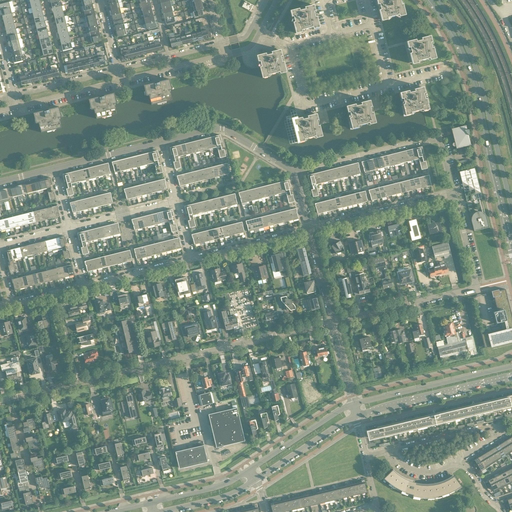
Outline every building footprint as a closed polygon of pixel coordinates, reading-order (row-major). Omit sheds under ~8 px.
[(376,0),(377,5),(379,4),(380,10),(379,10),(381,21),(388,19),(387,18),(399,15),(399,17),(405,15),(403,4),(401,4),(399,0),(376,0)] [(245,1),(242,7),(250,11),(253,5),(245,1)] [(92,4),(83,6),(80,7),(81,12),(84,12),(94,9),(92,4)] [(299,8),(291,10),(290,11),(291,17),(293,17),(294,22),(293,22),(295,34),(302,32),(301,30),(312,27),(313,29),(319,27),(316,16),(315,17),(313,11),(315,11),(314,5),(304,7),(305,9),(300,10),(299,8)] [(421,38),(421,40),(416,41),(416,39),(406,42),(408,48),(410,47),(411,53),(409,53),(412,64),(418,63),(418,61),(429,58),(430,60),(436,58),(433,47),(431,48),(430,42),(432,42),(430,36),(421,38)] [(162,50),(159,39),(154,40),(154,43),(156,51),(158,50),(159,51),(162,50)] [(151,53),(149,44),(148,42),(143,43),(144,46),(146,53),(148,53),(151,53)] [(129,52),(128,50),(128,47),(120,49),(122,60),(130,58),(129,52)] [(286,72),(283,61),(281,62),(280,56),(282,56),(280,49),(271,52),(272,54),(266,55),(266,53),(256,55),(258,62),(260,61),(261,67),(259,67),(262,78),(269,77),(268,75),(279,72),(280,74),(286,72)] [(25,54),(22,55),(13,57),(14,63),(26,60),(25,54)] [(59,76),(57,68),(56,65),(51,67),(51,69),(53,77),(55,76),(55,77),(59,76)] [(144,86),(145,91),(147,91),(149,95),(151,105),(172,100),(169,90),(172,90),(169,79),(159,82),(159,83),(154,84),(154,83),(144,86)] [(409,90),(401,92),(399,93),(401,99),(403,99),(404,104),(402,104),(405,116),(411,114),(411,112),(422,109),(423,111),(429,109),(426,98),(424,99),(423,93),(425,93),(423,87),(414,89),(414,91),(409,92),(409,90)] [(99,97),(89,99),(90,105),(92,105),(94,109),(96,119),(117,114),(114,104),(117,103),(114,93),(104,96),(99,98),(99,97)] [(355,104),(348,106),(346,106),(348,112),(349,112),(351,117),(349,118),(352,129),(358,127),(358,126),(369,123),(369,125),(375,123),(373,112),(371,112),(370,107),(371,106),(370,100),(361,102),(361,104),(356,106),(355,104)] [(44,111),(34,113),(35,119),(37,118),(39,123),(41,133),(61,128),(59,118),(62,117),(59,107),(49,109),(49,110),(44,111)] [(302,117),(294,119),(293,119),(294,126),(296,125),(297,131),(295,131),(298,142),(305,141),(304,139),(315,136),(316,138),(322,136),(319,125),(318,126),(316,120),(318,120),(316,114),(307,116),(308,118),(302,119),(302,117)] [(451,129),(455,143),(454,143),(453,143),(452,144),(452,145),(452,146),(453,146),(454,146),(456,146),(456,149),(460,148),(471,145),(468,135),(469,135),(468,129),(467,130),(466,125),(451,129)] [(215,136),(211,137),(210,138),(210,139),(212,148),(215,147),(216,149),(217,149),(218,149),(217,147),(215,136)] [(208,151),(205,139),(200,140),(202,151),(205,150),(206,152),(208,151)] [(198,154),(195,141),(190,142),(192,153),(196,152),(196,154),(198,154)] [(185,144),(182,144),(180,145),(180,146),(183,156),(186,155),(186,156),(188,156),(185,144)] [(406,151),(403,151),(401,152),(404,162),(407,162),(407,163),(409,163),(406,151)] [(396,153),(393,154),(391,154),(392,156),(394,165),(397,164),(398,166),(399,165),(396,153)] [(390,168),(386,156),(381,157),(384,167),(387,167),(388,168),(390,168)] [(178,157),(174,158),(173,158),(175,169),(181,168),(178,158),(178,157)] [(377,158),(373,159),(372,159),(372,161),(374,170),(377,169),(378,171),(380,170),(377,158)] [(370,174),(367,160),(361,162),(365,175),(370,174)] [(355,176),(352,164),(347,165),(350,176),(353,175),(354,177),(355,176)] [(480,193),(474,168),(459,172),(462,182),(477,191),(482,212),(481,212),(480,212),(479,212),(478,212),(477,212),(476,212),(475,213),(474,213),(473,214),(473,215),(472,216),(471,217),(471,218),(471,219),(471,220),(471,221),(474,231),(489,227),(486,217),(486,216),(486,215),(485,215),(480,192),(480,193)] [(336,181),(333,169),(328,170),(330,181),(333,180),(334,184),(336,183),(336,181)] [(283,181),(280,182),(278,183),(281,193),(284,192),(285,194),(286,194),(286,192),(283,181)] [(273,184),(270,185),(268,185),(271,196),(274,195),(275,197),(277,196),(273,184)] [(264,186),(260,187),(259,188),(261,198),(264,197),(265,199),(267,199),(264,186)] [(51,189),(47,190),(48,190),(47,190),(50,201),(55,199),(54,192),(52,192),(51,189)] [(254,189),(251,190),(249,190),(249,192),(251,201),(254,200),(255,202),(257,201),(254,189)] [(247,204),(244,191),(239,193),(241,203),(242,206),(247,204)] [(229,195),(226,196),(224,196),(225,198),(227,207),(230,206),(230,208),(232,207),(229,195)] [(219,197),(216,198),(214,199),(215,200),(217,209),(220,208),(221,210),(222,210),(219,197)] [(209,200),(206,201),(205,201),(205,203),(207,212),(210,211),(211,213),(213,212),(209,200)] [(200,202),(196,203),(195,204),(195,205),(197,214),(200,213),(201,215),(203,215),(200,202)] [(150,228),(147,216),(144,216),(144,218),(142,218),(144,227),(147,227),(148,230),(150,229),(150,228)] [(137,218),(134,219),(132,219),(134,230),(138,229),(138,231),(140,230),(137,218)] [(415,221),(411,222),(409,222),(411,231),(410,232),(412,240),(420,238),(419,232),(418,232),(415,221)] [(427,224),(427,226),(429,234),(434,233),(435,236),(443,234),(440,224),(438,225),(437,223),(435,223),(432,221),(431,223),(427,224)] [(387,227),(390,237),(401,234),(398,224),(387,227)] [(382,237),(380,230),(376,231),(377,235),(375,235),(377,244),(384,242),(382,237)] [(378,246),(377,244),(375,235),(374,235),(373,232),(369,233),(371,240),(370,240),(372,248),(378,246)] [(361,240),(355,242),(357,253),(364,251),(361,240)] [(335,243),(330,245),(334,250),(333,254),(335,253),(336,253),(337,253),(340,251),(345,253),(342,242),(340,242),(340,241),(335,243)] [(351,254),(357,253),(355,242),(349,243),(351,254)] [(448,243),(432,247),(435,258),(444,256),(444,258),(451,257),(448,243)] [(67,251),(66,247),(62,248),(62,249),(65,259),(70,258),(68,251),(67,251)] [(297,251),(298,252),(303,272),(303,273),(304,275),(305,275),(306,275),(307,274),(311,273),(304,247),(301,248),(299,248),(298,248),(297,250),(297,251)] [(425,260),(422,249),(414,251),(414,249),(411,250),(412,257),(415,256),(417,262),(425,260)] [(287,276),(283,260),(280,261),(279,254),(271,256),(271,257),(269,258),(270,263),(273,263),(274,268),(274,270),(274,269),(275,272),(280,271),(280,272),(282,273),(283,274),(284,274),(284,275),(284,277),(287,276)] [(392,286),(390,280),(389,280),(388,276),(387,276),(385,269),(386,269),(383,256),(373,259),(376,271),(382,270),(382,271),(383,270),(385,277),(385,278),(381,279),(382,282),(383,289),(392,286)] [(440,265),(437,266),(439,275),(442,275),(442,274),(447,273),(445,264),(443,264),(442,262),(439,262),(440,265)] [(241,282),(246,281),(242,263),(231,266),(233,274),(239,272),(241,282)] [(264,265),(261,265),(258,266),(262,280),(265,279),(265,278),(268,277),(265,265),(264,266),(264,265)] [(262,280),(258,266),(253,267),(253,268),(256,280),(258,280),(258,281),(262,280)] [(439,275),(437,266),(434,266),(428,268),(430,277),(436,276),(439,275)] [(219,273),(218,269),(211,271),(214,282),(221,280),(221,279),(226,278),(225,272),(219,273)] [(410,269),(404,271),(407,283),(413,281),(410,269)] [(400,284),(407,283),(404,271),(398,272),(400,284)] [(202,273),(195,275),(198,287),(205,285),(202,273)] [(359,294),(370,292),(368,287),(366,287),(363,273),(355,275),(358,288),(359,294)] [(186,277),(180,278),(184,295),(190,293),(189,287),(189,283),(188,283),(186,277)] [(342,280),(346,295),(346,297),(350,296),(349,294),(352,294),(350,285),(348,277),(345,278),(346,279),(342,280)] [(180,278),(175,280),(177,288),(175,289),(177,292),(178,292),(179,296),(184,295),(180,278)] [(307,294),(315,292),(313,281),(305,283),(307,294)] [(160,283),(152,286),(155,298),(163,296),(164,299),(167,298),(165,291),(163,292),(160,283)] [(493,297),(494,297),(497,311),(493,312),(496,323),(500,322),(502,329),(481,334),(484,348),(511,340),(511,323),(511,322),(511,321),(511,320),(511,318),(511,317),(505,289),(499,291),(498,289),(491,291),(491,292),(493,297)] [(130,304),(127,293),(117,296),(120,307),(130,304)] [(143,293),(141,294),(144,306),(145,306),(150,305),(148,294),(145,295),(143,293)] [(139,296),(137,297),(136,297),(137,301),(136,302),(137,303),(139,307),(142,307),(143,309),(144,309),(145,309),(145,306),(144,306),(141,294),(140,294),(139,296)] [(211,294),(208,295),(205,295),(206,301),(209,300),(210,303),(213,302),(211,294)] [(295,309),(294,305),(292,303),(291,299),(289,300),(285,296),(280,297),(281,301),(282,302),(283,302),(284,303),(284,304),(285,305),(287,310),(289,310),(290,310),(295,309)] [(311,310),(320,308),(317,298),(309,300),(311,310)] [(110,309),(109,304),(105,305),(103,304),(102,300),(95,301),(98,313),(99,313),(100,315),(104,314),(104,312),(105,311),(110,309)] [(80,310),(85,309),(87,308),(86,302),(78,304),(78,306),(68,308),(69,316),(80,313),(80,310)] [(207,325),(209,325),(210,329),(210,330),(211,330),(214,329),(214,328),(214,327),(217,327),(215,321),(214,317),(212,317),(210,310),(202,312),(204,320),(205,319),(206,322),(206,323),(206,324),(207,325)] [(233,328),(230,317),(227,318),(226,310),(221,312),(226,330),(228,330),(233,328)] [(278,318),(277,311),(273,312),(273,310),(268,311),(268,313),(264,314),(266,321),(278,318)] [(46,312),(41,313),(43,321),(38,322),(40,329),(50,327),(48,322),(49,322),(46,312)] [(18,319),(20,330),(28,328),(25,317),(18,319)] [(86,325),(87,324),(90,323),(88,317),(86,318),(86,317),(84,318),(83,318),(83,319),(83,322),(76,324),(76,325),(75,326),(76,327),(77,328),(77,331),(81,330),(82,331),(84,330),(87,329),(86,325)] [(116,323),(118,330),(117,330),(120,344),(121,344),(124,354),(134,352),(132,345),(136,344),(135,337),(134,337),(131,327),(128,327),(126,320),(116,323)] [(9,321),(0,323),(0,325),(1,329),(0,330),(0,329),(0,338),(3,337),(3,336),(7,334),(7,335),(9,335),(8,334),(12,333),(9,322),(9,321)] [(176,339),(172,321),(161,324),(163,330),(163,329),(168,328),(170,335),(165,336),(164,336),(166,342),(176,339)] [(198,322),(191,324),(194,336),(200,334),(198,328),(199,328),(198,324),(198,322)] [(455,334),(452,323),(444,325),(446,331),(444,333),(444,335),(446,335),(447,336),(451,335),(451,336),(455,335),(454,334),(455,334)] [(194,336),(191,324),(184,326),(185,327),(184,327),(185,332),(186,332),(186,331),(188,337),(194,336)] [(419,338),(418,336),(424,335),(422,324),(416,326),(417,331),(412,332),(414,339),(419,338)] [(400,329),(395,331),(397,342),(403,341),(402,335),(404,334),(403,330),(401,331),(400,329)] [(146,333),(147,339),(149,348),(159,345),(160,345),(158,338),(157,338),(156,331),(146,333)] [(391,344),(397,342),(395,331),(389,332),(390,339),(389,339),(391,344)] [(26,335),(29,345),(36,343),(33,333),(26,335)] [(440,358),(468,351),(465,338),(464,333),(460,334),(461,341),(438,347),(440,358)] [(81,342),(80,345),(82,345),(83,345),(85,345),(87,345),(89,345),(91,344),(90,340),(93,339),(92,334),(78,337),(78,338),(79,337),(80,342),(79,342),(79,343),(81,342)] [(369,337),(364,338),(367,348),(369,347),(370,350),(372,349),(369,337)] [(326,347),(316,349),(317,355),(314,356),(315,359),(317,359),(316,358),(323,356),(323,355),(327,354),(326,347)] [(84,356),(86,363),(96,361),(95,356),(98,356),(96,350),(89,352),(90,355),(84,356)] [(309,365),(308,361),(306,352),(299,353),(302,363),(301,363),(302,367),(309,365)] [(56,369),(55,364),(57,364),(55,357),(53,358),(53,357),(46,358),(47,363),(48,365),(49,371),(50,371),(51,372),(54,371),(54,370),(56,369)] [(40,373),(36,358),(27,360),(31,375),(40,373)] [(282,367),(280,358),(274,359),(276,369),(282,367)] [(267,371),(265,362),(259,363),(262,378),(269,376),(267,371)] [(245,396),(242,382),(244,382),(243,379),(242,377),(248,375),(250,381),(253,380),(250,368),(247,369),(247,366),(241,368),(241,371),(236,372),(242,396),(245,396)] [(18,378),(15,367),(5,369),(8,380),(18,378)] [(231,384),(229,376),(228,373),(225,373),(222,373),(217,374),(218,378),(219,378),(221,386),(227,384),(227,385),(231,384)] [(212,384),(211,379),(208,380),(207,377),(201,379),(204,388),(211,386),(210,384),(212,384)] [(278,392),(275,379),(270,380),(272,392),(273,392),(273,393),(278,392)] [(294,384),(286,386),(287,390),(288,390),(288,392),(287,392),(288,393),(287,394),(288,399),(289,398),(289,399),(297,397),(294,384)] [(171,396),(169,388),(165,389),(164,388),(163,388),(161,388),(161,389),(160,389),(162,398),(161,398),(162,402),(170,401),(169,396),(171,396)] [(137,391),(140,402),(147,400),(147,399),(152,398),(150,392),(145,393),(145,390),(137,391)] [(214,403),(211,392),(198,395),(201,406),(214,403)] [(271,394),(272,401),(280,399),(278,392),(271,394)] [(368,440),(372,439),(511,405),(511,394),(470,404),(471,406),(366,431),(368,440)] [(137,417),(133,399),(132,395),(126,396),(127,401),(121,402),(123,413),(129,411),(130,415),(124,416),(125,419),(131,418),(137,417)] [(249,408),(247,400),(243,401),(242,396),(240,397),(241,401),(243,409),(249,408)] [(113,409),(110,398),(109,399),(109,398),(101,400),(103,409),(100,409),(102,416),(109,414),(108,411),(112,410),(111,410),(113,409)] [(175,407),(182,406),(180,398),(173,399),(175,407)] [(85,405),(82,405),(85,415),(91,414),(89,404),(88,404),(87,403),(85,404),(85,405)] [(277,405),(271,406),(275,421),(275,420),(278,419),(278,415),(280,414),(277,405)] [(208,414),(214,438),(215,442),(216,447),(218,447),(219,449),(227,445),(245,441),(237,408),(216,412),(208,414)] [(72,414),(71,411),(70,411),(69,411),(67,411),(67,412),(66,412),(65,409),(64,410),(63,409),(60,410),(61,410),(59,411),(62,422),(63,422),(64,423),(66,422),(67,422),(66,421),(68,421),(67,420),(69,420),(71,428),(72,427),(72,428),(73,428),(76,427),(76,428),(76,427),(76,426),(77,426),(74,414),(72,414)] [(266,412),(260,414),(264,428),(264,427),(267,426),(267,423),(269,421),(266,412)] [(46,414),(43,415),(45,421),(41,421),(43,429),(49,428),(48,424),(52,423),(49,413),(48,413),(46,413),(46,414)] [(24,428),(23,429),(24,432),(29,431),(31,431),(30,429),(35,428),(32,418),(26,420),(27,422),(23,423),(24,428)] [(255,420),(249,421),(253,436),(253,435),(253,434),(256,433),(256,430),(257,429),(255,420)] [(17,437),(16,431),(16,429),(15,429),(14,426),(12,426),(7,428),(10,439),(17,437)] [(154,434),(157,448),(163,446),(163,444),(163,443),(163,442),(162,441),(160,433),(154,434)] [(19,443),(17,437),(10,439),(13,450),(20,448),(19,445),(20,445),(19,443)] [(32,437),(26,438),(26,442),(28,441),(29,447),(33,446),(33,448),(39,447),(37,437),(32,439),(32,437)] [(132,440),(133,446),(135,445),(135,446),(136,446),(137,446),(139,444),(147,442),(145,437),(132,440)] [(511,447),(507,440),(505,441),(504,439),(502,441),(509,452),(511,449),(511,447)] [(209,460),(205,452),(203,441),(194,443),(195,447),(175,452),(179,469),(208,462),(207,460),(209,460)] [(509,452),(502,441),(500,442),(501,444),(499,445),(500,446),(505,454),(509,452)] [(115,444),(118,457),(124,456),(123,454),(124,454),(124,453),(124,452),(122,450),(120,442),(115,444)] [(505,454),(500,446),(499,445),(497,446),(496,444),(494,446),(501,457),(505,454)] [(92,449),(94,455),(96,454),(96,455),(97,455),(98,455),(99,454),(107,452),(106,446),(92,449)] [(501,457),(494,446),(492,447),(493,449),(491,450),(491,451),(497,459),(501,457)] [(497,459),(491,451),(491,450),(489,451),(488,449),(486,451),(492,462),(497,459)] [(492,462),(486,451),(484,452),(485,454),(483,455),(483,456),(488,464),(489,466),(494,463),(492,462)] [(76,453),(79,466),(85,465),(84,463),(85,463),(85,462),(85,461),(84,460),(82,452),(76,453)] [(135,455),(137,461),(139,461),(140,461),(141,461),(142,460),(150,458),(149,452),(135,455)] [(488,464),(483,456),(483,455),(481,456),(480,454),(478,456),(484,467),(488,464)] [(55,464),(57,464),(58,464),(58,465),(59,465),(59,464),(61,463),(69,461),(67,455),(54,458),(55,464)] [(160,458),(163,471),(169,470),(168,468),(169,467),(169,466),(167,464),(165,456),(160,458)] [(484,467),(478,456),(476,457),(476,459),(474,460),(475,461),(476,463),(480,469),(484,467)] [(37,457),(31,458),(31,462),(33,461),(34,467),(38,466),(38,468),(44,467),(42,457),(37,459),(37,457)] [(23,462),(22,459),(15,461),(18,472),(25,470),(24,464),(24,462),(23,462)] [(111,467),(109,461),(104,463),(104,461),(96,463),(96,464),(96,465),(97,470),(99,470),(100,470),(100,471),(101,471),(103,469),(111,467)] [(126,466),(120,467),(123,481),(129,479),(129,477),(129,476),(130,476),(129,475),(128,474),(126,466)] [(139,471),(141,476),(143,476),(143,477),(144,477),(146,475),(154,473),(153,467),(139,471)] [(401,491),(408,494),(409,493),(413,494),(413,496),(420,497),(427,498),(434,497),(442,496),(448,493),(455,490),(461,486),(454,476),(449,479),(444,482),(438,483),(433,485),(427,485),(421,485),(416,484),(416,483),(412,481),(407,479),(402,477),(397,473),(393,469),(384,478),(384,479),(389,483),(395,488),(401,491)] [(27,476),(25,470),(18,472),(21,483),(28,481),(27,478),(28,478),(27,476)] [(59,480),(61,479),(61,480),(62,480),(63,480),(64,478),(72,476),(71,470),(57,474),(59,480)] [(505,472),(503,473),(503,471),(500,472),(506,484),(510,482),(505,472)] [(506,484),(500,472),(498,474),(499,475),(497,476),(502,486),(506,484)] [(89,483),(87,475),(81,476),(85,490),(91,488),(90,486),(91,486),(91,485),(91,484),(89,483)] [(6,477),(6,476),(0,477),(0,486),(0,487),(0,495),(2,495),(1,490),(8,488),(5,477),(6,477)] [(42,476),(35,478),(36,482),(37,481),(39,487),(43,486),(43,488),(49,487),(47,477),(42,478),(42,476)] [(497,476),(495,477),(494,476),(492,477),(497,488),(502,486),(497,476)] [(113,477),(100,480),(101,486),(103,485),(103,486),(104,486),(105,486),(106,485),(114,483),(113,477)] [(497,488),(492,477),(489,478),(490,479),(488,481),(493,490),(497,488)] [(329,490),(324,491),(324,489),(319,490),(320,492),(317,493),(317,494),(308,496),(308,495),(306,495),(305,494),(300,495),(301,496),(298,497),(296,498),(296,496),(291,497),(291,499),(289,499),(287,500),(287,498),(282,499),(282,501),(278,502),(277,500),(272,501),(273,503),(270,504),(271,505),(272,511),(282,511),(367,492),(364,481),(362,482),(361,480),(357,482),(357,483),(352,484),(352,483),(347,484),(348,485),(343,486),(343,485),(338,486),(338,488),(334,489),(333,487),(329,488),(329,490)] [(63,495),(65,495),(66,495),(67,495),(68,494),(76,492),(74,486),(61,489),(63,495)] [(31,495),(31,492),(23,493),(26,505),(33,503),(32,497),(32,495),(31,495)] [(13,508),(11,500),(0,503),(2,510),(13,508)]
